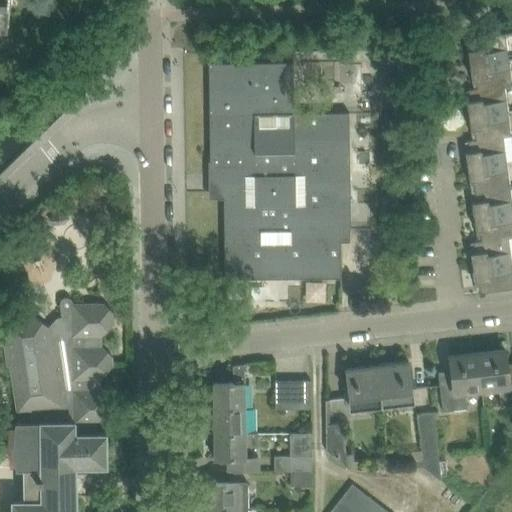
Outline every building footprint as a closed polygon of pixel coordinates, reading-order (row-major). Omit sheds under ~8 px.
[(509,59),(505,33),(471,38),(472,45),(467,46),(470,64),(509,59)] [(476,82),(477,88),(503,84),(504,87),(511,86),(509,59),(470,64),(472,83),(476,82)] [(350,112),(295,113),(294,62),(210,63),(211,162),(215,162),(216,184),(228,184),(229,194),(225,194),(226,278),(340,277),(341,286),(342,286),(341,241),(337,241),(337,229),(351,228),(350,112)] [(503,84),(477,88),(469,89),(470,95),(466,96),(468,115),(507,110),(504,87),(503,84)] [(475,133),(476,139),(510,134),(507,110),(468,115),(471,134),(475,133)] [(506,159),(503,135),(476,139),(468,140),(469,147),(465,147),(467,166),(506,161),(506,159)] [(509,186),(506,161),(467,166),(470,184),(473,184),(474,190),(509,186)] [(511,211),(511,207),(509,186),(474,190),(475,197),(471,197),(474,216),(511,211)] [(480,234),(481,240),(508,236),(509,238),(511,237),(511,211),(474,216),(476,235),(480,234)] [(385,222),(384,248),(398,248),(399,222),(385,222)] [(481,240),(473,241),(474,248),(470,248),(473,267),(511,262),(509,238),(508,236),(481,240)] [(367,241),(342,241),(343,290),(367,290),(367,241)] [(511,288),(511,264),(511,262),(473,267),(475,286),(479,285),(480,292),(511,288)] [(66,297),(60,304),(62,319),(49,327),(35,316),(16,319),(3,336),(8,366),(10,366),(17,411),(30,411),(30,423),(16,423),(9,446),(16,469),(24,469),(24,480),(21,487),(25,500),(12,500),(12,511),(76,511),(76,466),(107,466),(106,433),(98,433),(97,422),(98,422),(110,409),(110,399),(100,390),(100,378),(112,366),(112,356),(102,346),(102,335),(114,323),(114,312),(105,303),(73,303),(66,297)] [(505,349),(477,352),(481,390),(497,388),(498,405),(511,403),(511,367),(507,368),(505,349)] [(481,390),(477,352),(450,356),(452,374),(440,376),(439,371),(438,372),(441,391),(443,411),(467,408),(466,392),(481,390)] [(408,361),(377,364),(382,406),(412,402),(408,361)] [(245,408),(245,384),(244,364),(233,365),(233,383),(214,383),(214,409),(245,408)] [(382,406),(377,364),(346,367),(350,409),(382,406)] [(310,376),(275,376),(275,405),(311,405),(310,376)] [(245,432),(245,408),(214,409),(215,433),(245,432)] [(433,411),(418,413),(424,466),(441,479),(433,411)] [(326,449),(348,466),(342,422),(326,424),(326,449)] [(246,432),(215,433),(215,459),(246,458),(246,445),(257,445),(257,432),(246,432)] [(274,470),(290,470),(312,470),(311,432),(290,433),(290,455),(274,455),(274,470)] [(312,484),(312,470),(290,470),(290,484),(312,484)] [(247,507),(247,482),(207,483),(208,507),(247,507)] [(348,507),(362,490),(353,483),(339,500),(348,507)] [(362,490),(348,507),(354,511),(357,511),(370,496),(362,490)] [(370,496),(357,511),(370,511),(378,503),(370,496)] [(344,511),(348,507),(339,500),(329,511),(344,511)] [(384,511),(386,509),(378,503),(370,511),(384,511)]
